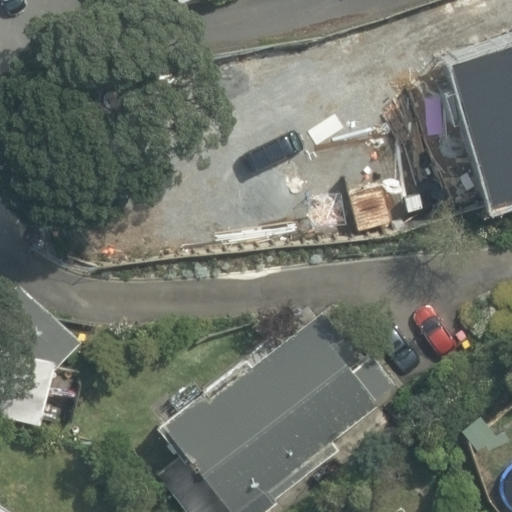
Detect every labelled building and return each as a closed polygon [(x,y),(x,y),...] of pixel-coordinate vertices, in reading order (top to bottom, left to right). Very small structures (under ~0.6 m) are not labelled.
[(185,0),(196,24),(249,0),(185,0)] [(327,209),(329,220),(436,206),(432,176),(453,173),(449,143),(402,149),(391,59),(341,65),(341,59),(309,63),(312,85),(259,91),(265,138),(272,137),(275,166),(269,167),(275,215),(327,209)] [(190,171),(197,234),(269,226),(262,163),(190,171)] [(184,458),(224,511),(259,511),(275,501),(271,496),(330,451),(336,458),(375,429),(362,412),(373,403),(369,397),(390,381),(367,350),(347,366),(342,360),(352,352),(319,309),(247,363),(240,353),(197,385),(200,389),(153,424),(181,460),(184,458)] [(73,361),(12,344),(0,386),(0,416),(54,431),(73,361)] [(457,427),(474,449),(492,435),(475,413),(457,427)] [(387,458),(411,491),(432,475),(407,442),(387,458)] [(14,511),(0,503),(0,511),(14,511)]
